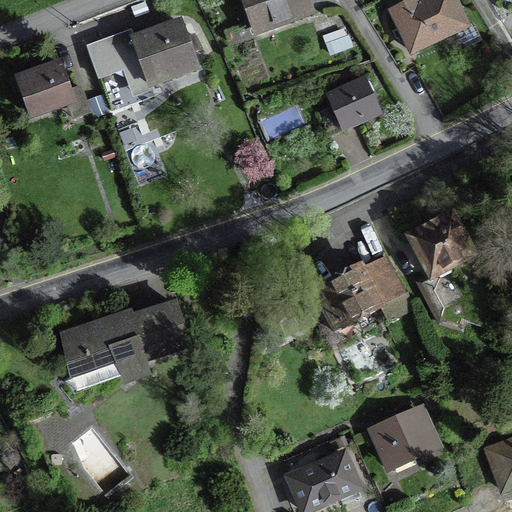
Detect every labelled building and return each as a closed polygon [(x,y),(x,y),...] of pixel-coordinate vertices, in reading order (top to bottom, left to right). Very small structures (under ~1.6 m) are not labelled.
[(270,24),(271,29),(309,15),(303,0),(240,0),(251,31),(270,24)] [(413,4),(391,15),(410,54),(463,28),(448,0),(430,0),(415,8),(413,4)] [(185,41),(180,27),(133,44),(129,35),(112,42),(127,82),(142,76),(146,87),(196,69),(189,51),(196,48),(192,38),(185,41)] [(27,117),(71,102),(59,67),(15,82),(27,117)] [(331,111),(318,117),(328,138),(377,116),(363,85),(342,95),(340,92),(330,97),(331,99),(327,101),(331,111)] [(450,218),(436,226),(435,225),(422,231),(423,233),(408,240),(430,281),(434,278),(439,280),(437,285),(439,289),(438,295),(442,302),(463,309),(459,323),(484,330),(491,307),(498,309),(501,299),(492,281),(495,279),(491,272),(493,271),(483,252),(471,258),(450,218)] [(380,311),(378,309),(403,296),(384,260),(360,273),(359,271),(318,293),(323,304),(318,307),(333,334),(342,329),(343,330),(380,311)] [(187,352),(189,351),(175,308),(130,322),(127,318),(61,339),(68,378),(61,383),(72,396),(119,376),(122,383),(146,375),(141,360),(185,346),(187,352)] [(388,469),(434,449),(419,415),(373,435),(388,469)] [(511,444),(486,453),(501,494),(511,489),(511,444)] [(309,511),(357,491),(342,457),(288,481),(301,511),(309,511)]
